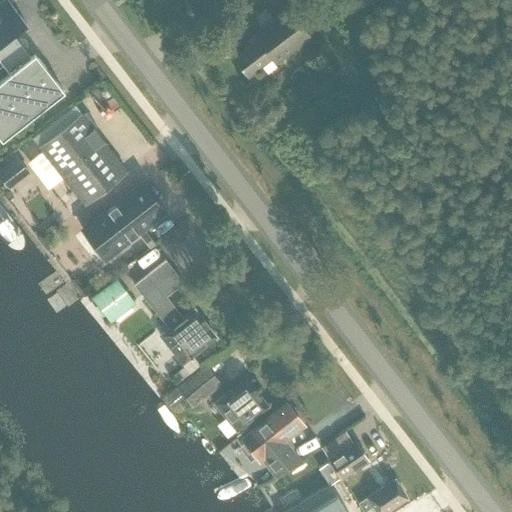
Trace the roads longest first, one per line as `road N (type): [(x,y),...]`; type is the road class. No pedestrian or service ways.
road 1 (tertiary): [(491,511),(93,0)]
road 2 (track): [(254,0),(140,60)]
